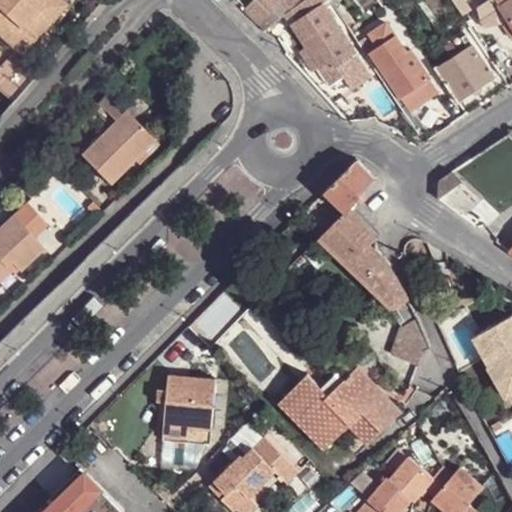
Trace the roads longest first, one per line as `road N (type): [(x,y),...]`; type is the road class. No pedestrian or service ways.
road 1 (residential): [(0,470),(261,211),(287,174)]
road 2 (residential): [(251,143),(212,168),(0,382)]
road 3 (unclassified): [(21,138),(55,119),(162,0)]
road 4 (unclassified): [(125,0),(43,93),(21,138)]
road 5 (residential): [(511,268),(429,212),(405,175)]
road 6 (residential): [(276,110),(262,77),(191,0)]
road 7 (residential): [(405,175),(511,104)]
